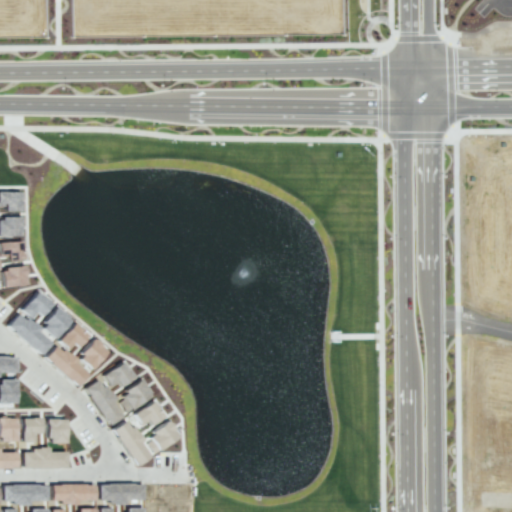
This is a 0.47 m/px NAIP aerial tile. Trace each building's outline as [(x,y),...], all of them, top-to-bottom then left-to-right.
[(17,191),(0,191),(0,205),(1,205),(1,211),(17,211),(17,191)] [(0,235),(17,236),(17,216),(0,216),(0,235)] [(0,260),(18,259),(17,240),(0,241),(0,260)] [(46,302),(31,290),(2,327),(38,355),(65,318),(50,307),(36,326),(31,322),(46,302)] [(54,342),(70,352),(83,333),(67,322),(54,342)] [(103,351),(89,339),(73,356),(87,369),(103,351)] [(39,359),(74,385),(85,371),(50,344),(39,359)] [(12,356),(0,356),(0,371),(11,372),(12,356)] [(97,374),(107,390),(128,377),(118,361),(97,374)] [(0,404),(11,405),(12,379),(0,378),(0,404)] [(118,417),(108,400),(109,400),(96,378),(80,387),(102,426),(118,417)] [(147,397),(137,381),(112,396),(121,411),(147,397)] [(159,415),(149,400),(129,413),(139,428),(159,415)] [(0,417),(2,417),(11,417),(12,440),(0,440),(0,417)] [(17,418),(26,417),(36,417),(36,433),(29,433),(29,441),(17,441),(17,418)] [(41,418),(52,418),(52,419),(61,419),(61,442),(45,442),(45,437),(42,437),(41,418)] [(132,466),(146,456),(136,442),(137,441),(122,419),(107,430),(132,466)] [(174,437),(164,422),(140,439),(150,453),(174,437)] [(17,451),(17,466),(26,466),(26,468),(52,468),(52,466),(61,466),(61,451),(43,451),(43,446),(33,446),(33,448),(26,448),(26,451),(17,451)] [(0,468),(3,468),(3,467),(11,467),(11,452),(0,452),(0,468)] [(93,484),(102,484),(102,482),(129,482),(129,483),(138,483),(138,499),(120,499),(120,503),(110,503),(110,502),(103,502),(103,499),(93,499),(93,484)] [(0,485),(5,485),(5,483),(32,483),(32,485),(41,485),(41,500),(23,500),(23,505),(14,505),(14,503),(7,503),(7,500),(0,500),(0,485)] [(45,484),(53,484),(53,483),(80,483),(80,484),(89,484),(89,499),(71,499),(71,504),(62,504),(62,503),(55,503),(55,499),(45,499),(45,484)]
